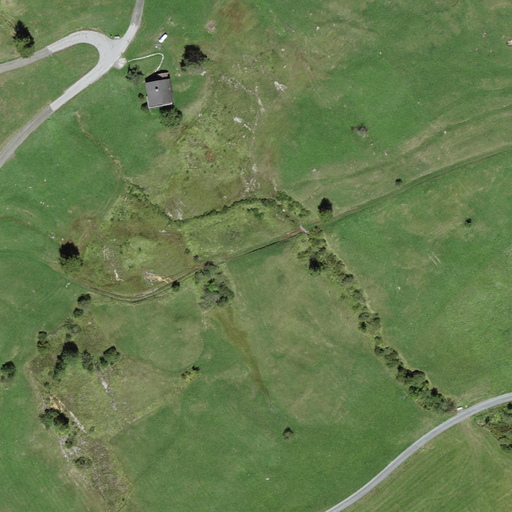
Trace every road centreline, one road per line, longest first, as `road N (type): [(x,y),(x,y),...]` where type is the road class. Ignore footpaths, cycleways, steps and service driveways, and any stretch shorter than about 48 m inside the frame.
road 1 (track): [(511,150),(140,301),(0,258)]
road 2 (track): [(0,162),(113,57),(140,0)]
road 3 (track): [(511,396),(424,437),(330,511)]
road 4 (track): [(113,57),(90,36),(75,37),(0,66)]
